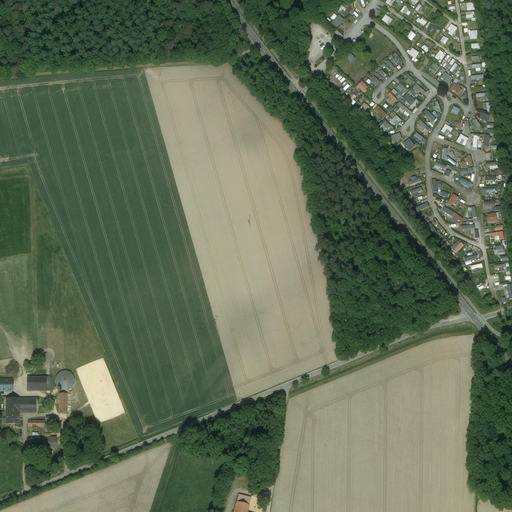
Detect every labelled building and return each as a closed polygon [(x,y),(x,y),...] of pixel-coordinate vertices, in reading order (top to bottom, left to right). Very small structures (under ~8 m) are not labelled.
[(343,6),(341,4),(337,8),(346,17),(353,9),(345,2),(343,6)] [(420,13),(424,7),(420,4),(415,9),(420,13)] [(412,12),(405,7),(402,11),(408,16),(412,12)] [(382,20),(387,23),(388,22),(391,23),(393,19),(386,14),(382,20)] [(338,28),(344,21),(339,17),(333,24),(338,28)] [(419,17),(417,21),(425,26),(428,21),(423,17),(421,19),(419,17)] [(426,27),(431,31),(432,29),(436,31),(438,28),(429,22),(426,27)] [(453,36),(458,27),(451,24),(446,33),(453,36)] [(407,37),(412,41),(417,35),(412,30),(407,37)] [(478,39),(477,30),(470,30),(471,39),(478,39)] [(439,60),(444,53),(440,50),(435,58),(439,60)] [(346,56),(351,62),(356,58),(351,52),(346,56)] [(396,52),(393,54),(395,57),(393,58),(397,65),(403,61),(396,52)] [(386,65),(390,72),(396,68),(391,61),(386,65),(384,63),(380,65),(382,68),(386,65)] [(436,75),(440,66),(433,63),(428,71),(436,75)] [(454,63),(450,72),(457,75),(461,66),(454,63)] [(377,74),(382,79),(387,74),(382,69),(377,74)] [(445,72),(441,78),(449,84),(453,77),(445,72)] [(407,73),(405,76),(408,78),(406,81),(410,84),(414,79),(407,73)] [(376,86),(380,82),(373,75),(371,78),(373,80),(371,82),(376,86)] [(484,75),(471,76),(472,83),(477,82),(476,79),(483,78),(484,83),(488,83),(488,78),(484,78),(484,75)] [(342,85),(346,90),(351,86),(347,81),(342,85)] [(364,93),(369,88),(363,81),(355,88),(359,92),(361,90),(364,93)] [(427,93),(418,85),(421,83),(419,81),(412,88),(418,93),(420,91),(425,96),(427,93)] [(408,90),(400,83),(398,85),(394,82),(392,84),(400,91),(396,95),(400,98),(408,90)] [(452,92),(455,90),(457,94),(461,92),(457,83),(450,86),(452,92)] [(390,92),(387,95),(389,97),(387,100),(392,106),(398,100),(390,92)] [(360,104),(354,99),(356,97),(353,93),(348,99),(356,108),(360,104)] [(411,105),(415,100),(408,94),(404,99),(411,105)] [(438,110),(439,112),(442,111),(438,101),(435,102),(436,106),(434,107),(436,111),(438,110)] [(408,117),(412,112),(400,102),(398,105),(405,112),(404,113),(408,117)] [(360,107),(365,113),(370,108),(365,103),(360,107)] [(375,110),(384,118),(389,112),(380,104),(375,110)] [(458,115),(461,109),(454,106),(451,113),(458,115)] [(431,121),(429,123),(433,127),(436,124),(435,122),(437,120),(427,109),(423,113),(431,121)] [(480,119),(488,122),(491,115),(482,112),(480,119)] [(397,115),(392,120),(396,125),(402,120),(397,115)] [(471,122),(476,130),(479,128),(482,132),(487,128),(485,126),(483,128),(476,118),(471,122)] [(426,129),(430,133),(432,130),(420,120),(418,122),(421,125),(419,128),(423,132),(426,129)] [(380,127),(385,132),(391,126),(386,121),(380,127)] [(455,139),(459,131),(445,125),(441,133),(455,139)] [(400,133),(392,136),(394,142),(402,140),(400,133)] [(457,142),(465,146),(469,139),(461,134),(457,142)] [(482,147),(482,140),(480,140),(480,136),(474,136),(473,147),(482,147)] [(410,138),(404,143),(409,151),(416,146),(410,138)] [(460,161),(462,169),(473,167),(471,154),(463,156),(464,160),(460,161)] [(436,161),(434,168),(439,170),(441,167),(446,169),(447,166),(436,161)] [(410,186),(422,181),(420,177),(409,181),(410,186)] [(472,188),(474,183),(461,178),(459,183),(472,188)] [(413,195),(423,191),(421,186),(411,191),(413,195)] [(451,206),(453,203),(456,204),(459,197),(453,194),(448,205),(451,206)] [(493,209),(493,206),(495,206),(495,201),(484,201),(484,209),(493,209)] [(428,203),(417,207),(419,211),(430,207),(428,203)] [(452,217),(455,213),(445,207),(442,211),(452,217)] [(461,221),(463,218),(456,213),(453,216),(461,221)] [(488,222),(498,221),(497,213),(487,214),(488,222)] [(503,232),(494,233),(494,241),(500,241),(501,244),(507,243),(506,240),(504,240),(503,232)] [(65,371),(61,372),(58,374),(56,377),(55,382),(56,385),(58,388),(63,390),(67,390),(71,389),(74,384),(75,380),(73,375),(70,373),(65,371)] [(52,377),(27,377),(27,392),(52,392),(52,377)] [(0,392),(13,392),(13,379),(0,379),(0,392)] [(68,394),(59,394),(58,414),(68,414),(68,394)] [(35,397),(5,398),(5,425),(19,424),(19,414),(35,414),(35,397)] [(57,449),(56,435),(28,436),(28,450),(57,449)] [(248,511),(252,497),(239,494),(234,511),(248,511)]
